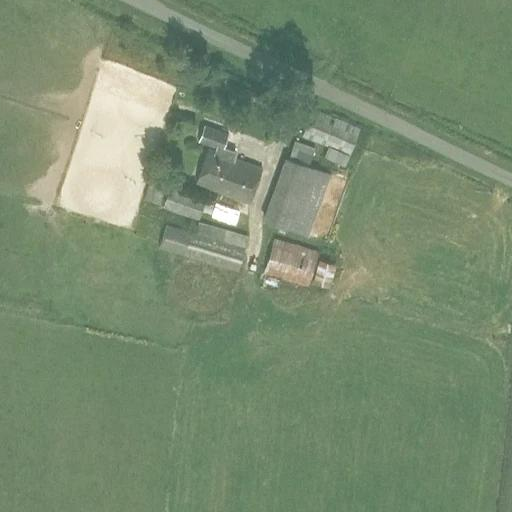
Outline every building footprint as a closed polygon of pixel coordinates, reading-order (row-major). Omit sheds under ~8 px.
[(264,106),(267,97),(225,78),(220,89),(238,96),(264,106)] [(349,154),(360,129),(311,109),(301,134),(328,145),(323,156),(344,165),(349,154)] [(236,152),(224,147),(229,134),(204,125),(199,140),(217,147),(216,151),(208,148),(196,182),(250,203),(262,168),(234,157),(236,152)] [(308,165),(314,147),(294,140),(287,157),(284,156),(267,202),(270,204),(265,220),(307,235),(330,172),(308,165)] [(198,220),(204,199),(169,186),(161,207),(198,220)] [(247,235),(198,220),(195,232),(166,223),(158,247),(238,270),(247,235)] [(308,286),(319,249),(274,237),(263,274),(264,274),(260,285),(276,291),(280,278),(308,286)] [(329,287),(335,263),(318,258),(311,282),(329,287)]
